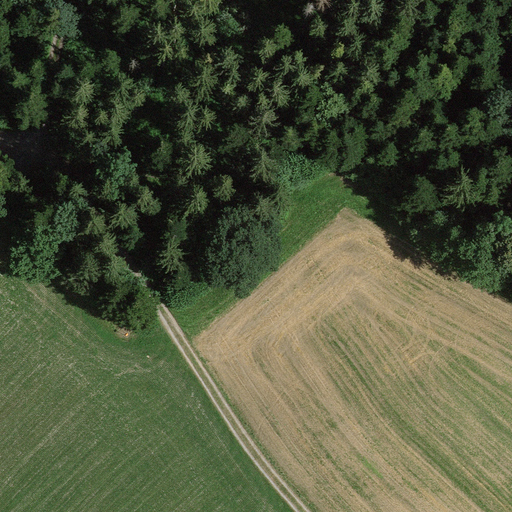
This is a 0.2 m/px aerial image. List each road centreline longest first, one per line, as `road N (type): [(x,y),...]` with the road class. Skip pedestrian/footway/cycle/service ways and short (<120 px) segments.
road 1 (track): [(302,511),(245,438),(146,277),(47,163)]
road 2 (track): [(69,0),(43,97),(47,163)]
